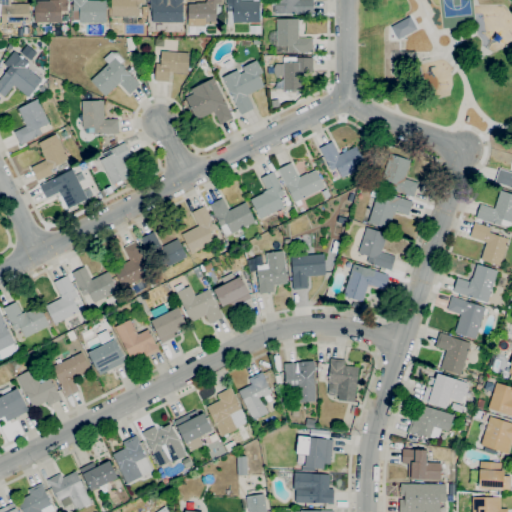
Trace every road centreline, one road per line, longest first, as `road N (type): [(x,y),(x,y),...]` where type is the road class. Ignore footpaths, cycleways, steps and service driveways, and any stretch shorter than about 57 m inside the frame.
road 1 (residential): [(347,99),(464,152),(368,449),(367,511)]
road 2 (residential): [(402,341),(341,325),(278,330),(0,466)]
road 3 (residential): [(347,99),(0,265)]
